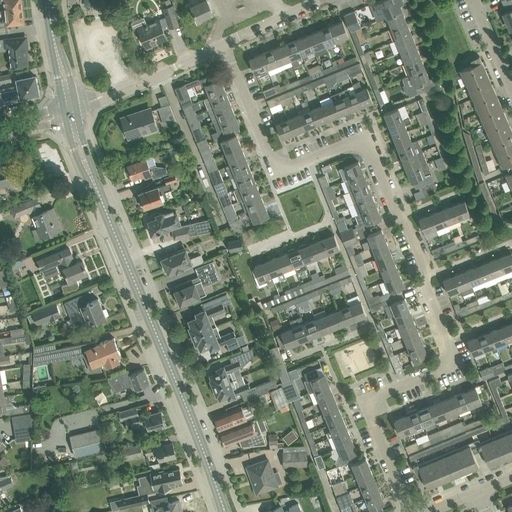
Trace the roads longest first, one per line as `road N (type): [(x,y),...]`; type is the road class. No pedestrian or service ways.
road 1 (residential): [(409,511),(370,408),(379,394),(449,360),(449,339),(423,274),(372,149),(269,158),(222,49)]
road 2 (tertiary): [(224,511),(99,198)]
road 3 (residential): [(104,96),(222,49)]
road 4 (residential): [(222,49),(334,0)]
